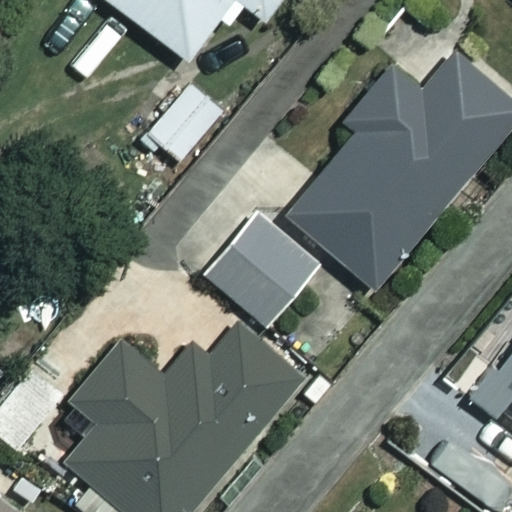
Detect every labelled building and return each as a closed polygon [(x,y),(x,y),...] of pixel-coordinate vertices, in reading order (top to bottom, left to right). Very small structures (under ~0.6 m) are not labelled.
[(256,16),(268,0),(111,0),(176,53),(205,17),(222,31),(243,5),(256,16)] [(511,108),(511,93),(418,18),(337,118),(350,129),(283,212),(370,283),(511,108)] [(215,105),(182,79),(124,153),(157,179),(215,105)] [(311,262),(254,213),(203,274),(260,322),(311,262)] [(185,511),(296,370),(230,319),(204,353),(186,339),(162,369),(118,335),(58,413),(83,433),(61,462),(125,511),(185,511)] [(0,511),(15,511),(0,501),(0,511)]
